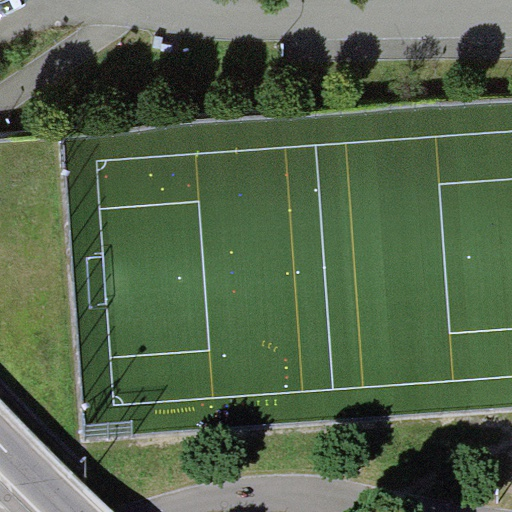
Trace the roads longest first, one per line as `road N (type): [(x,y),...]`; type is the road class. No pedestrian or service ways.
road 1 (motorway): [(0,406),(115,391),(511,368)]
road 2 (motorway): [(511,199),(0,236)]
road 3 (motorway): [(511,199),(0,188)]
road 4 (residential): [(152,0),(215,18),(511,18)]
